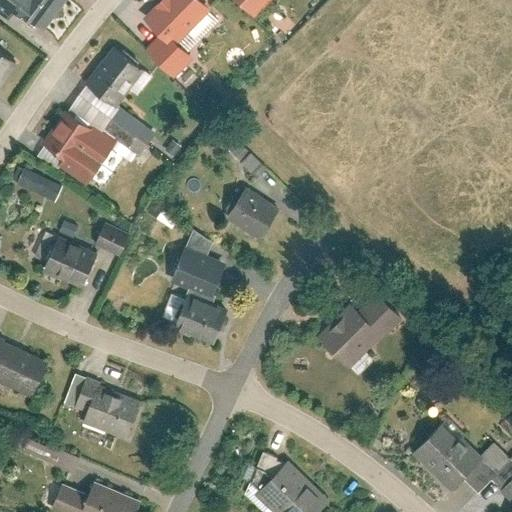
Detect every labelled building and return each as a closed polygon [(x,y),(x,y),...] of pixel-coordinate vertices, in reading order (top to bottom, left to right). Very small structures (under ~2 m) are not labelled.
[(0,0),(0,19),(32,45),(66,2),(63,0),(0,0)] [(192,0),(160,0),(140,22),(152,33),(138,48),(169,77),(186,59),(181,55),(214,20),(192,0)] [(257,0),(225,0),(244,19),(260,3),(257,0)] [(130,97),(146,75),(109,48),(83,85),(114,107),(124,94),(130,97)] [(0,88),(16,67),(0,55),(0,88)] [(208,84),(195,97),(209,111),(222,99),(208,84)] [(58,162),(53,169),(81,187),(105,149),(79,132),(84,125),(62,110),(36,148),(58,162)] [(244,150),(234,162),(255,180),(265,168),(244,150)] [(19,166),(13,183),(45,194),(50,177),(19,166)] [(238,192),(222,219),(260,242),(276,215),(238,192)] [(101,225),(90,245),(113,257),(124,238),(101,225)] [(211,243),(187,230),(179,244),(202,257),(211,243)] [(54,234),(40,266),(79,283),(93,251),(54,234)] [(179,249),(165,281),(209,300),(222,268),(179,249)] [(363,291),(309,342),(341,375),(395,325),(363,291)] [(162,294),(152,319),(165,324),(175,299),(162,294)] [(184,294),(168,329),(216,350),(231,314),(184,294)] [(0,341),(0,384),(26,397),(43,363),(0,341)] [(74,374),(59,406),(73,413),(88,381),(74,374)] [(93,389),(81,421),(125,437),(137,406),(93,389)] [(438,422),(406,453),(445,492),(477,461),(438,422)] [(27,437),(20,452),(69,474),(76,459),(27,437)] [(451,491),(467,505),(506,462),(490,448),(451,491)] [(241,489),(261,499),(273,511),(310,511),(320,502),(285,467),(260,454),(241,489)] [(511,464),(491,482),(510,503),(511,500),(511,464)] [(57,487),(46,508),(54,511),(129,511),(132,505),(83,482),(77,496),(57,487)]
